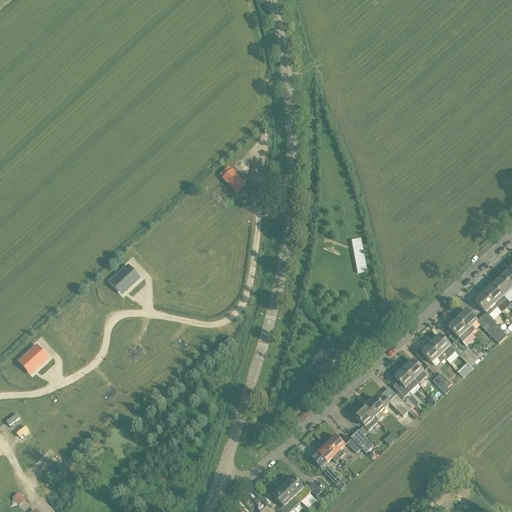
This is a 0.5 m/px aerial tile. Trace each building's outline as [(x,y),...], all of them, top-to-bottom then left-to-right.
[(232,172),(224,179),(234,191),(243,184),(232,172)] [(359,275),(367,274),(361,240),(352,241),(354,247),(352,248),(356,268),(357,268),(359,275)] [(129,267),(113,281),(120,288),(122,286),(126,291),(140,279),(129,267)] [(511,271),(510,270),(502,278),(511,288),(511,271)] [(511,289),(511,288),(502,278),(493,286),(503,297),(511,289)] [(493,286),(484,294),(498,309),(507,301),(503,297),(493,286)] [(498,309),(484,294),(475,303),(489,317),(498,309)] [(458,319),(472,334),(476,331),(472,327),(477,323),(466,311),(458,319)] [(472,334),(458,319),(449,328),(463,343),(472,334)] [(491,328),(503,341),(507,337),(495,324),(491,328)] [(503,341),(491,328),(487,332),(499,345),(503,341)] [(337,360),(343,355),(347,352),(333,335),(323,344),(337,360)] [(450,348),(440,336),(431,345),(446,360),(448,358),(449,360),(456,354),(450,348)] [(446,360),(431,345),(422,353),(432,364),(437,360),(441,364),(446,360)] [(31,366),(35,371),(48,359),(37,346),(22,360),(29,368),(31,366)] [(468,349),(464,353),(468,357),(475,364),(479,361),(468,349)] [(468,357),(464,353),(460,357),(470,369),(471,368),(473,369),(476,366),(475,364),(468,357)] [(311,372),(321,383),(336,370),(326,359),(321,364),(319,361),(309,369),(311,372)] [(413,362),(404,370),(418,385),(427,377),(413,362)] [(395,378),(399,383),(393,388),(404,400),(419,386),(418,385),(404,370),(395,378)] [(437,378),(448,390),(452,386),(441,374),(437,378)] [(448,390),(437,378),(433,382),(445,395),(449,391),(448,390)] [(375,398),(365,408),(378,422),(383,417),(380,414),(390,405),(395,411),(396,410),(403,418),(414,407),(405,399),(404,400),(401,402),(396,396),(389,403),(384,398),(379,402),(375,398)] [(431,399),(426,404),(431,409),(436,405),(431,399)] [(378,422),(365,408),(356,418),(366,428),(370,423),(374,427),(378,422)] [(18,414),(7,421),(10,425),(21,418),(18,414)] [(373,446),(366,439),(359,431),(352,438),(366,453),(373,446)] [(340,460),(344,456),(340,451),(345,447),(335,437),(326,446),(336,455),(340,460)] [(356,454),(361,450),(351,440),(347,445),(356,454)] [(326,446),(311,460),(321,470),(331,459),(336,464),(340,460),(336,455),(326,446)] [(333,482),(338,478),(325,465),(321,470),(333,482)] [(293,478),(283,488),(297,503),(299,504),(312,492),(317,497),(321,493),(313,484),(309,488),(307,486),(304,489),(293,478)] [(281,511),(291,511),(299,505),(299,504),(297,503),(283,488),(273,497),(284,508),(281,511)] [(13,500),(18,505),(24,500),(18,494),(13,500)]
